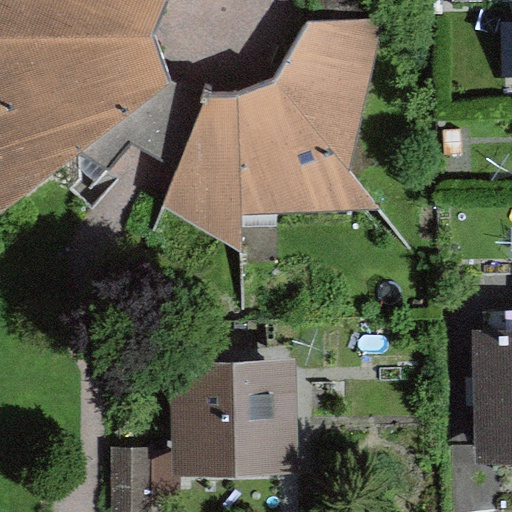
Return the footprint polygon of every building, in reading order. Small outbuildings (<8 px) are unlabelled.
[(0,0),(0,212),(170,79),(152,26),(163,0),(0,0)] [(237,90),(207,90),(161,207),(242,248),(242,212),(380,207),(351,171),(384,15),(308,19),(276,74),(237,90)] [(511,327),(461,326),(461,464),(511,462),(511,327)] [(221,337),(185,337),(185,359),(221,359),(221,337)] [(290,386),(166,390),(170,503),(294,499),(290,386)] [(144,502),(144,452),(112,452),(112,502),(144,502)]
